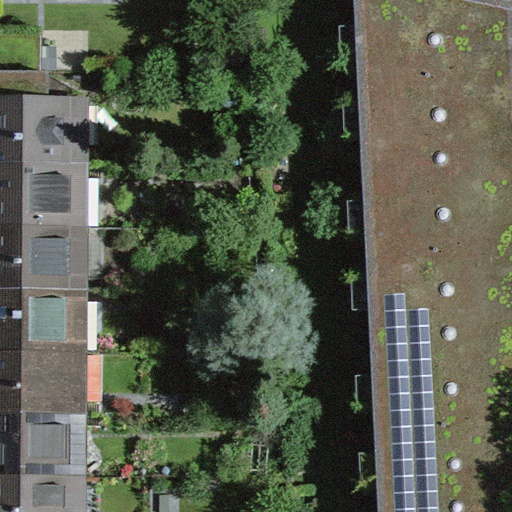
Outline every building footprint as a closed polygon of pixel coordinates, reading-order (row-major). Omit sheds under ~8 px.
[(363,0),(367,81),(509,74),(507,30),(505,0),(471,0),(422,2),(421,0),(363,0)] [(38,33),(0,32),(0,71),(38,72),(38,33)] [(45,102),(45,72),(38,72),(0,71),(0,165),(70,165),(71,102),(45,102)] [(511,129),(509,74),(367,81),(376,255),(511,248),(511,129)] [(0,226),(70,227),(70,165),(0,165),(0,226)] [(0,289),(69,290),(70,227),(0,226),(0,289)] [(511,248),(376,255),(384,429),(511,423),(511,248)] [(0,351),(69,352),(69,290),(0,289),(0,351)] [(0,413),(68,414),(69,352),(0,351),(0,413)] [(68,414),(0,413),(0,475),(67,476),(68,414)] [(511,511),(511,423),(384,429),(387,511),(511,511)] [(0,511),(67,511),(67,476),(0,475),(0,511)]
